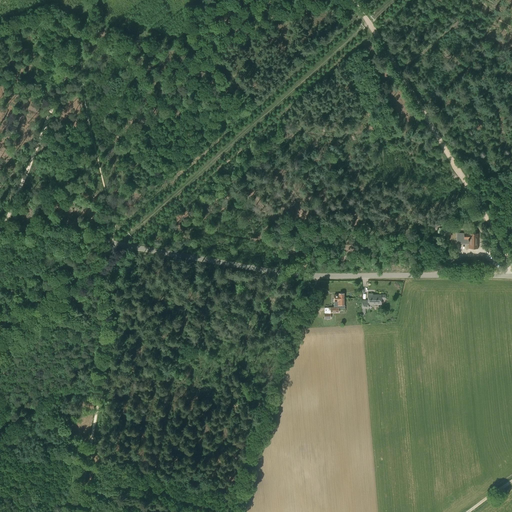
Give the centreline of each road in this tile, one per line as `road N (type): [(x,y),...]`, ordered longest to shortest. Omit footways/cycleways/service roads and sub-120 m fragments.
road 1 (tertiary): [(511,276),(290,274),(0,224)]
road 2 (track): [(367,23),(117,245)]
road 3 (track): [(511,270),(367,23)]
road 4 (track): [(93,266),(111,326),(77,511)]
road 5 (track): [(78,44),(6,225)]
road 6 (track): [(104,372),(256,403)]
road 7 (track): [(89,452),(234,484)]
road 8 (track): [(0,350),(93,266)]
